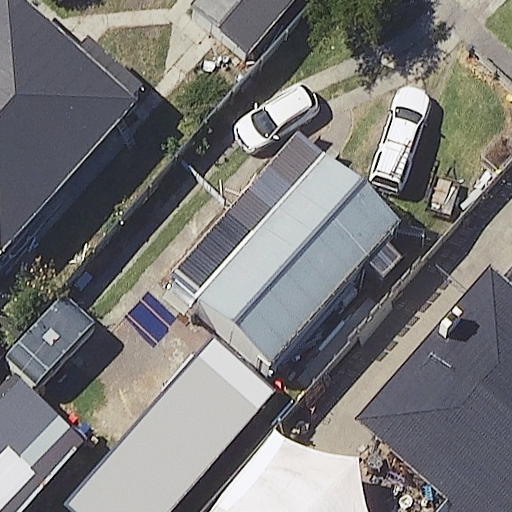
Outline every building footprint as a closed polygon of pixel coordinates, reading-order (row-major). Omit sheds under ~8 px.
[(97,0),(35,0),(68,31),(97,0)] [(300,0),(206,0),(187,23),(241,69),(300,0)] [(0,277),(133,122),(3,11),(0,14),(0,277)] [(397,238),(297,152),(168,302),(268,388),(397,238)] [(511,511),(511,310),(484,286),(350,442),(431,511),(511,511)] [(0,511),(31,511),(75,461),(5,401),(0,407),(0,511)]
